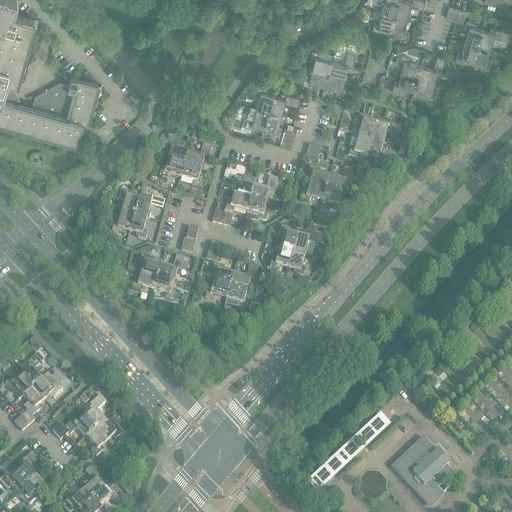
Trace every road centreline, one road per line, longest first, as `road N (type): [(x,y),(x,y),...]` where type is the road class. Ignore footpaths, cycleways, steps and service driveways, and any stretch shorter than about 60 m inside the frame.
road 1 (secondary): [(511,116),(419,206),(219,436)]
road 2 (secondary): [(237,455),(454,204),(511,150)]
road 3 (tertiary): [(12,251),(201,455)]
road 4 (tertiary): [(219,436),(32,232)]
road 5 (residential): [(216,117),(262,61),(360,0)]
road 6 (residential): [(32,232),(166,111)]
road 7 (residential): [(67,0),(166,111)]
road 8 (residential): [(229,141),(298,160),(317,101)]
